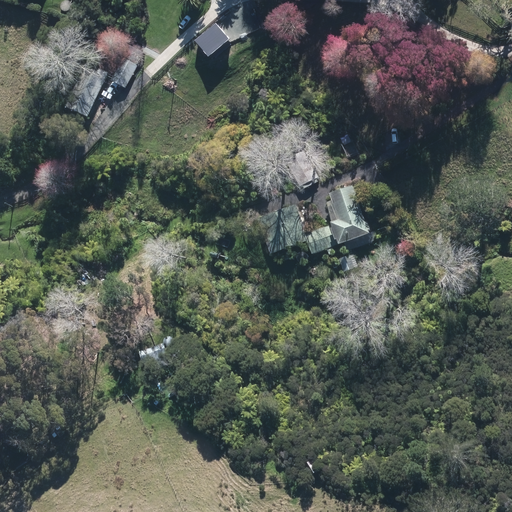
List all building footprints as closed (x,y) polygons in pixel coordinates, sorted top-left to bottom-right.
[(128,88),(139,65),(125,58),(113,81),(128,88)] [(94,65),(73,110),(89,118),(110,73),(94,65)] [(304,183),(320,175),(308,151),(292,159),(304,183)] [(369,219),(354,183),(332,190),(337,201),(335,202),(340,217),(335,219),(336,222),(308,232),(297,203),(262,216),(275,251),(309,238),(314,251),(344,241),(373,229),(372,227),(374,226),(371,219),(369,219)] [(353,253),(342,257),(347,269),(358,265),(353,253)] [(174,364),(166,340),(142,349),(150,372),(174,364)] [(307,461),(313,473),(321,469),(315,457),(307,461)]
